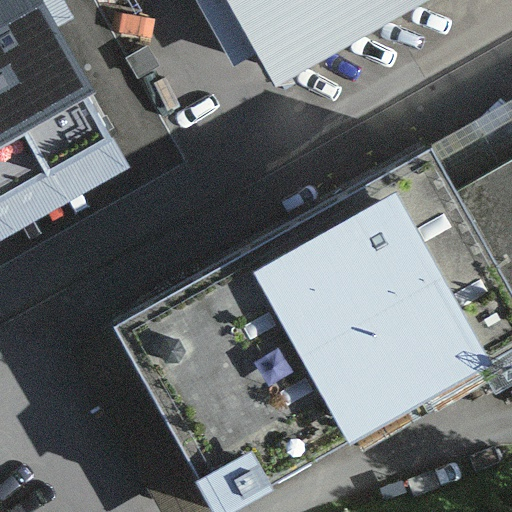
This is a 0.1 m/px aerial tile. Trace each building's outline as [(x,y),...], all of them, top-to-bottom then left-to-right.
[(35,0),(0,0),(0,200),(114,136),(35,0)] [(247,0),(286,69),(411,0),(247,0)] [(0,241),(132,167),(114,136),(0,200),(0,241)] [(218,511),(222,511),(511,353),(511,281),(455,178),(435,141),(112,319),(218,511)] [(511,146),(455,178),(511,281),(511,146)]
